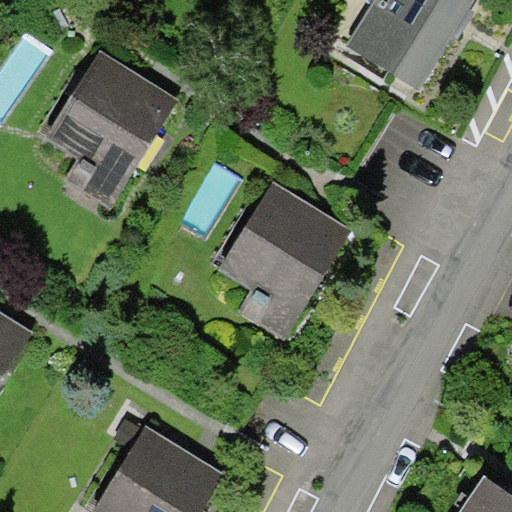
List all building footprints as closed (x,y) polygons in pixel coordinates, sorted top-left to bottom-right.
[(342,0),(357,9),(330,56),(413,104),(474,0),(472,0),(342,0)] [(178,108),(92,59),(43,145),(91,173),(75,200),(112,221),(178,108)] [(345,241),(263,192),(217,270),(265,298),(253,317),(288,338),(345,241)] [(0,379),(24,342),(0,326),(0,379)] [(198,511),(219,477),(133,428),(85,510),(88,511),(198,511)] [(511,511),(511,505),(470,476),(444,511),(511,511)]
